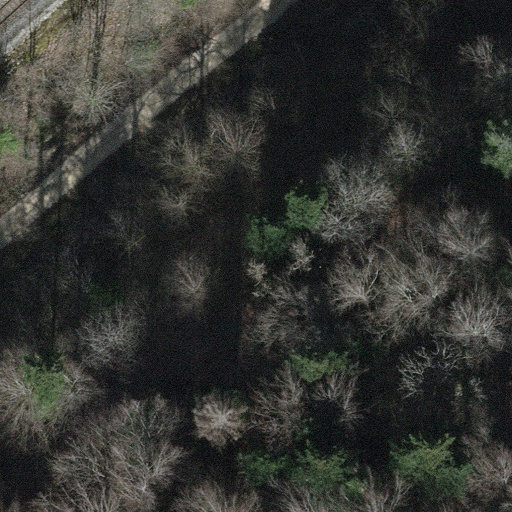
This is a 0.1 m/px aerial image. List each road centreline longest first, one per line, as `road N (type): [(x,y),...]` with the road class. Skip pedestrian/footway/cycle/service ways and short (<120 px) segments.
road 1 (track): [(0,483),(27,456),(317,270),(511,182)]
road 2 (track): [(272,0),(0,224)]
